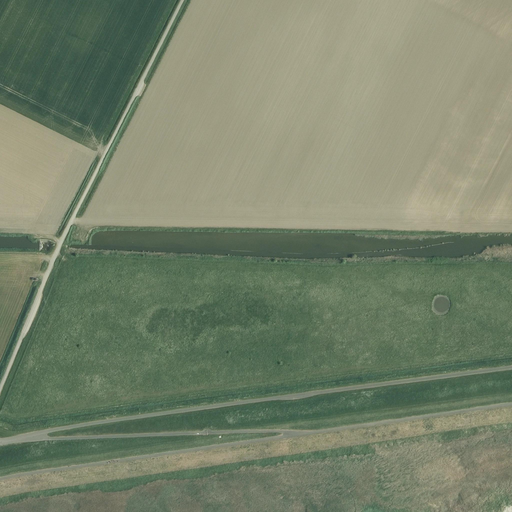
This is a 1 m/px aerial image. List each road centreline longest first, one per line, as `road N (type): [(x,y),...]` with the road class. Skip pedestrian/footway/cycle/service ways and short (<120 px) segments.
road 1 (unclassified): [(511,368),(0,441)]
road 2 (unclassified): [(0,392),(55,254),(181,0)]
